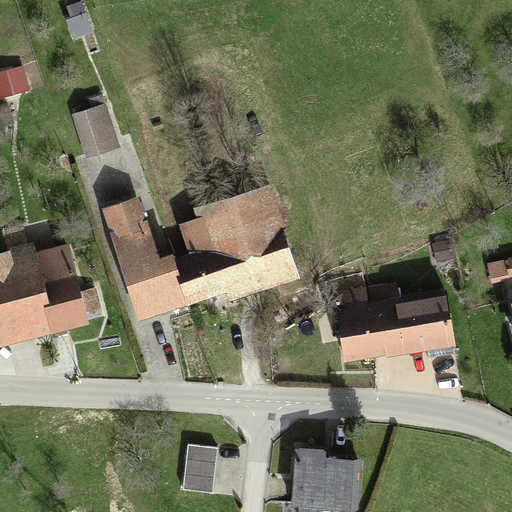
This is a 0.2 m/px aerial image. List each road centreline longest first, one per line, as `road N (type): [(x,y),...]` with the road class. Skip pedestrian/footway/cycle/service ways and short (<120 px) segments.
road 1 (tertiary): [(265,408),(0,392)]
road 2 (tertiary): [(511,440),(471,420),(265,408)]
